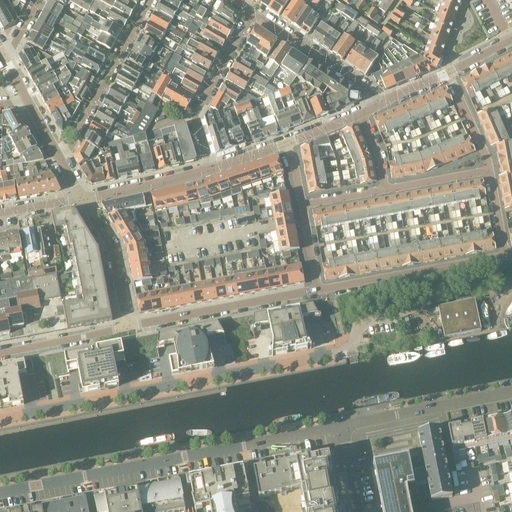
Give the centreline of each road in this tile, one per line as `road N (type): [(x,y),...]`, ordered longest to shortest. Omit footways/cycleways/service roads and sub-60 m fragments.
road 1 (residential): [(0,421),(338,354),(370,320),(511,287)]
road 2 (residential): [(0,491),(343,424)]
road 3 (residential): [(127,327),(318,291)]
road 4 (residential): [(318,291),(505,256)]
road 5 (residential): [(152,0),(62,162)]
road 6 (residential): [(343,424),(511,391)]
road 7 (residential): [(210,169),(195,116),(251,16)]
road 8 (residential): [(251,16),(370,90),(379,105)]
road 9 (residential): [(127,327),(112,250),(82,198)]
road 10 (residential): [(82,198),(210,169)]
road 11 (residential): [(127,327),(0,352)]
